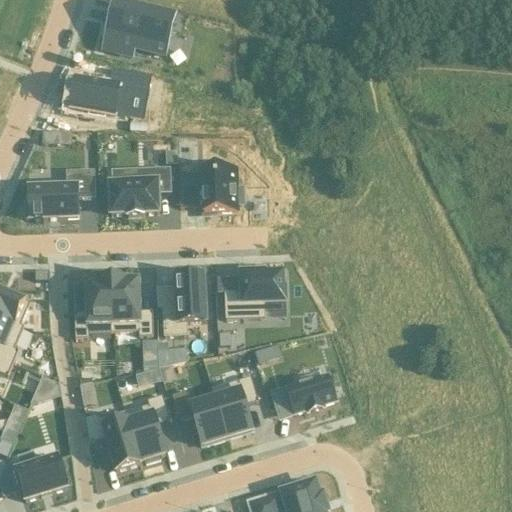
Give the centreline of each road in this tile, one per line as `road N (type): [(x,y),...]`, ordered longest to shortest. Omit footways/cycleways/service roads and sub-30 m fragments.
road 1 (residential): [(121,511),(331,453),(346,459),(363,511)]
road 2 (residential): [(0,249),(263,242)]
road 3 (residential): [(0,166),(65,0)]
